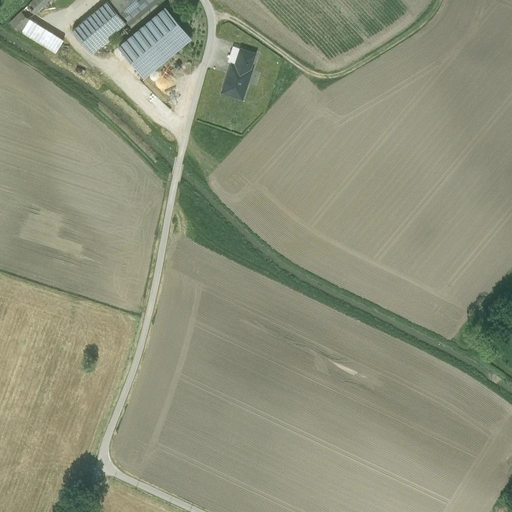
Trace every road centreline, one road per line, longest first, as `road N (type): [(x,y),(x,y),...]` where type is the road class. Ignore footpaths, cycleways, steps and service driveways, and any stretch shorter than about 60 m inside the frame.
road 1 (track): [(190,511),(113,476),(100,460),(142,339),(213,25),(203,0)]
road 2 (track): [(211,12),(231,16),(308,71),(337,78),(437,12),(439,0)]
